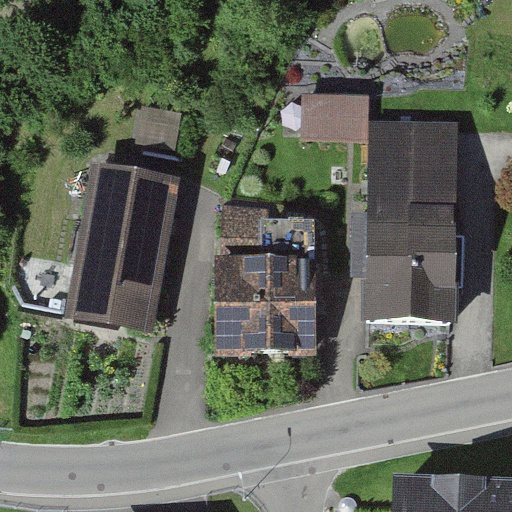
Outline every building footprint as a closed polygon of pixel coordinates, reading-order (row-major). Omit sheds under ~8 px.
[(306,78),(306,127),(373,128),(374,79),(306,78)] [(444,144),(381,143),(377,330),(460,331),(463,179),(443,179),(444,144)] [(196,196),(108,180),(80,333),(168,349),(196,196)] [(330,275),(227,278),(230,372),(333,369),(330,275)] [(511,511),(511,497),(414,491),(412,511),(511,511)]
